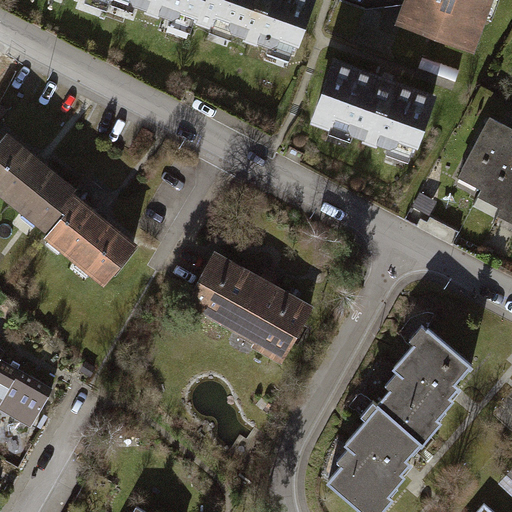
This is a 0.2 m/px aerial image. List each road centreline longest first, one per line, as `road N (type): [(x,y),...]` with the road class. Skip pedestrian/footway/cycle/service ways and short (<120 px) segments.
road 1 (residential): [(404,237),(0,23)]
road 2 (residential): [(404,237),(291,448),(288,511)]
road 3 (residential): [(30,511),(100,386)]
road 4 (residential): [(511,292),(404,237)]
